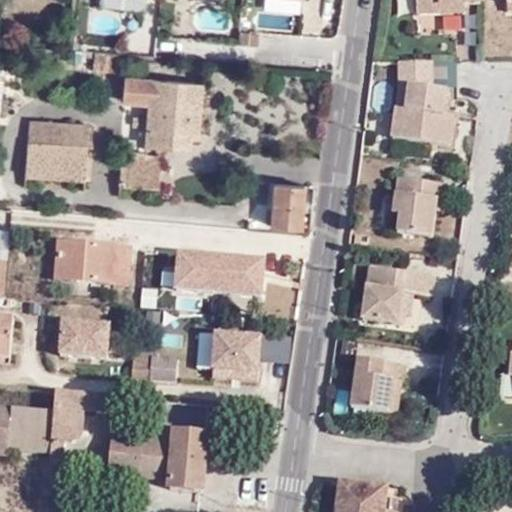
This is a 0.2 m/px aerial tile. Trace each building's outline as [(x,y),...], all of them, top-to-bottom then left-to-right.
[(144,9),(144,0),(100,0),(100,6),(144,9)] [(465,8),(481,8),(480,0),(416,0),(417,16),(441,17),(441,8),(465,8)] [(441,17),(465,17),(465,8),(441,8),(441,17)] [(127,73),(129,53),(94,50),(92,71),(127,73)] [(457,75),(457,59),(436,59),(436,75),(457,75)] [(432,92),(431,63),(400,63),(400,88),(410,90),(407,114),(396,112),(394,135),(410,137),(409,146),(448,151),(453,120),(445,118),(448,93),(432,92)] [(17,79),(18,69),(8,68),(6,78),(17,79)] [(125,100),(150,102),(152,77),(127,75),(125,100)] [(190,134),(195,81),(152,77),(150,102),(149,116),(148,127),(147,145),(176,147),(177,133),(190,134)] [(200,135),(205,81),(195,81),(190,134),(200,135)] [(400,88),(396,112),(407,114),(410,90),(400,88)] [(136,126),(148,127),(149,116),(136,115),(136,126)] [(88,125),(31,119),(29,141),(86,146),(88,125)] [(176,147),(189,148),(190,134),(177,133),(176,147)] [(394,135),(393,144),(409,146),(410,137),(394,135)] [(84,179),(86,146),(29,141),(26,175),(84,179)] [(160,159),(121,157),(119,184),(158,186),(160,159)] [(395,212),(402,213),(400,231),(433,235),(436,214),(437,202),(447,203),(449,186),(399,179),(395,212)] [(275,181),(270,225),(301,227),(305,184),(275,181)] [(436,214),(445,215),(447,203),(437,202),(436,214)] [(395,212),(392,230),(400,231),(402,213),(395,212)] [(61,241),(57,281),(128,287),(131,246),(61,241)] [(266,256),(177,250),(174,290),(263,296),(266,256)] [(0,295),(7,296),(9,263),(0,261),(0,295)] [(369,274),(365,324),(401,328),(403,317),(408,317),(409,299),(416,300),(431,301),(432,281),(369,274)] [(408,317),(403,317),(401,328),(412,330),(416,300),(409,299),(408,317)] [(195,316),(182,316),(181,333),(194,334),(195,316)] [(108,361),(111,320),(60,317),(57,358),(108,361)] [(0,319),(0,359),(12,360),(15,321),(0,319)] [(217,336),(214,377),(258,380),(262,340),(217,336)] [(339,362),(356,364),(359,344),(342,341),(339,362)] [(136,357),(134,378),(177,381),(178,361),(136,357)] [(359,361),(354,408),(394,413),(397,383),(407,382),(409,368),(359,361)] [(407,382),(397,383),(394,413),(403,414),(407,382)] [(109,410),(111,395),(56,391),(55,414),(53,447),(51,455),(50,481),(67,483),(69,463),(62,462),(65,442),(76,442),(82,428),(85,409),(109,410)] [(12,444),(53,447),(55,414),(0,409),(0,454),(10,455),(11,451),(12,444)] [(171,482),(171,491),(204,493),(209,436),(175,434),(174,442),(114,436),(111,477),(171,482)] [(11,451),(51,455),(53,447),(12,444),(11,451)] [(0,461),(9,463),(10,455),(0,454),(0,461)] [(49,491),(67,492),(67,483),(50,481),(49,491)] [(385,489),(339,484),(336,511),(392,511),(394,503),(384,502),(385,489)] [(394,503),(394,490),(385,489),(384,502),(394,503)]
